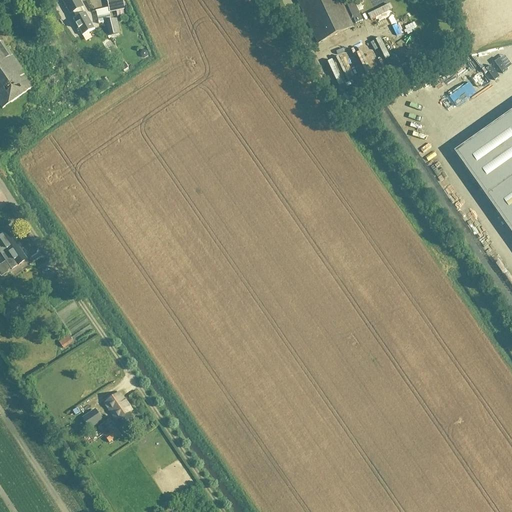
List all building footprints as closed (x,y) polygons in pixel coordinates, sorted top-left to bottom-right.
[(77,0),(62,0),(70,15),(73,13),(75,19),(73,20),(82,37),(94,30),(85,13),(83,14),(80,9),(82,8),(77,0)] [(106,0),(109,13),(124,9),(121,0),(106,0)] [(295,0),(316,44),(351,28),(343,12),(338,0),(295,0)] [(511,0),(465,0),(473,37),(511,29),(511,0)] [(115,21),(103,23),(107,38),(119,35),(115,21)] [(4,36),(0,39),(0,69),(19,57),(18,56),(22,53),(26,60),(38,52),(28,36),(12,47),(4,36)] [(111,54),(116,50),(109,40),(104,44),(111,54)] [(511,111),(454,153),(511,235),(511,111)] [(0,255),(1,256),(16,246),(10,236),(7,231),(0,235),(0,255)] [(0,277),(0,278),(7,273),(5,269),(8,267),(11,270),(26,260),(16,246),(1,256),(5,262),(0,265),(0,277)] [(16,301),(0,311),(0,312),(11,329),(28,318),(16,301)] [(68,337),(59,343),(63,349),(72,344),(68,337)] [(119,395),(104,405),(111,415),(113,413),(118,420),(119,419),(124,427),(133,421),(127,413),(130,411),(119,395)] [(90,415),(83,420),(89,429),(96,424),(101,420),(95,411),(90,415)] [(110,443),(123,435),(118,427),(105,434),(110,443)]
